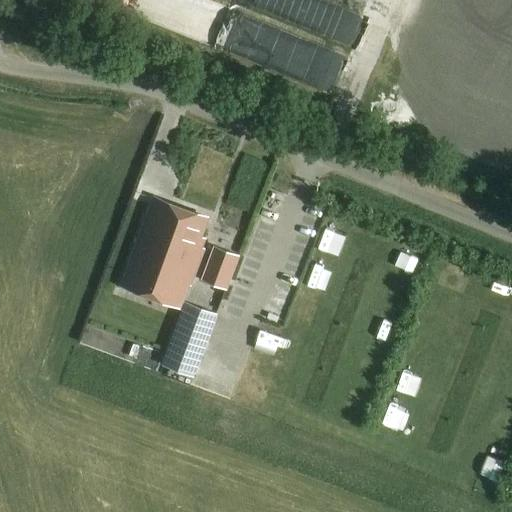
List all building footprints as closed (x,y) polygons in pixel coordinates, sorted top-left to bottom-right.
[(121,288),(183,311),(206,250),(201,249),(205,239),(201,238),(207,222),(153,202),(121,288)] [(215,252),(202,282),(226,292),(238,262),(215,252)] [(217,314),(187,303),(174,338),(204,349),(217,314)] [(204,349),(174,338),(165,361),(195,372),(204,349)] [(149,378),(153,365),(132,359),(128,372),(149,378)]
